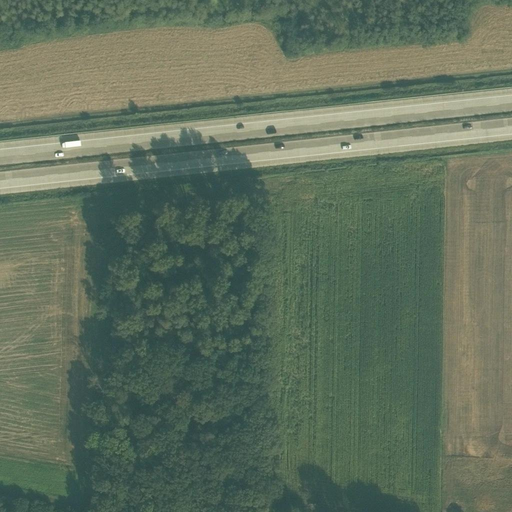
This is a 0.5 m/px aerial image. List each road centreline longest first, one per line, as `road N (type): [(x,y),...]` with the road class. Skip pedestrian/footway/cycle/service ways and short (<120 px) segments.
road 1 (motorway): [(0,181),(511,126)]
road 2 (track): [(0,125),(511,71)]
road 3 (motorway): [(511,103),(0,157)]
